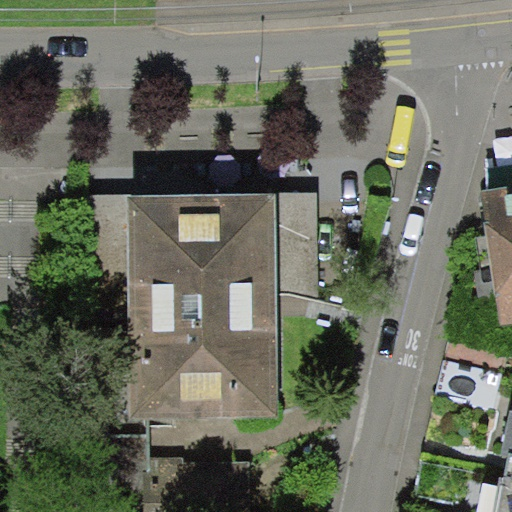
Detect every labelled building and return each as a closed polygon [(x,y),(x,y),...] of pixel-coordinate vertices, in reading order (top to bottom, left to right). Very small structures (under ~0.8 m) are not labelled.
[(511,192),(485,197),(496,268),(465,273),(444,359),(501,373),(502,373),(510,336),(507,315),(511,314),(511,192)] [(241,511),(241,469),(179,470),(179,487),(134,487),(134,463),(149,463),(149,433),(144,433),(144,405),(266,404),(266,383),(265,292),(288,292),(310,297),(309,200),(86,203),(88,309),(139,308),(140,330),(88,331),(89,511),(241,511)] [(444,359),(443,359),(435,396),(493,409),(501,373),(444,359)] [(506,466),(504,476),(511,477),(511,408),(503,454),(508,455),(506,466)] [(511,511),(511,477),(504,476),(421,460),(414,495),(454,503),(454,501),(472,505),(473,500),(498,506),(496,511),(511,511)]
